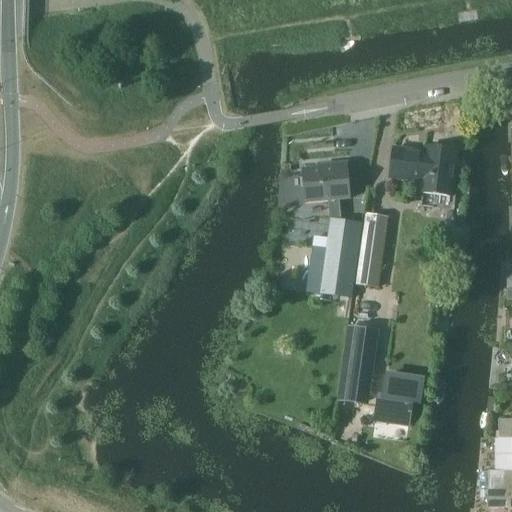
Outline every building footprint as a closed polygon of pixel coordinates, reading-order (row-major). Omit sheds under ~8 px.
[(462,118),(470,117),(468,109),(460,110),(462,118)] [(419,194),(453,199),(459,149),(423,144),(423,150),(393,146),(389,180),(420,184),(419,194)] [(303,163),(306,203),(328,202),(330,220),(338,220),(336,201),(350,200),(347,157),(325,158),(326,161),(303,163)] [(398,190),(397,200),(406,201),(408,191),(398,190)] [(388,219),(365,216),(355,286),(378,289),(388,219)] [(351,299),(361,225),(331,220),(320,294),(351,299)] [(349,329),(339,400),(364,403),(374,332),(349,329)] [(379,398),(376,421),(408,426),(410,413),(412,414),(413,408),(411,408),(411,404),(418,405),(422,381),(388,375),(384,399),(379,398)] [(511,438),(511,420),(498,420),(498,438),(508,439),(511,438)] [(488,471),(489,488),(511,487),(511,438),(508,439),(508,471),(488,471)] [(511,511),(511,487),(489,488),(489,490),(488,490),(488,509),(509,509),(508,511),(511,511)]
